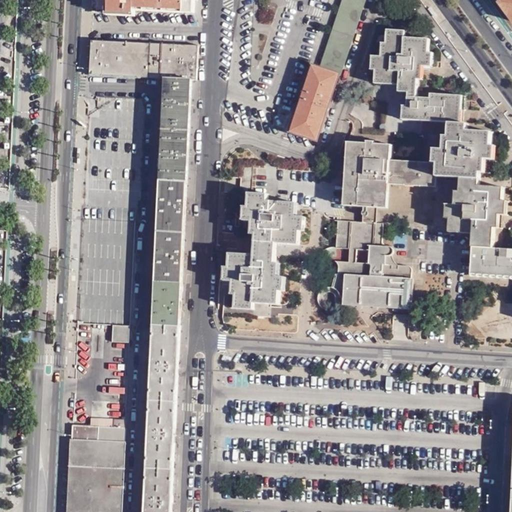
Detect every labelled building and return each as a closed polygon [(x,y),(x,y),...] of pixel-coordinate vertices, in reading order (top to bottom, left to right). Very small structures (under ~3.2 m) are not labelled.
[(192,11),(193,0),(92,0),(92,12),(96,12),(133,14),(134,8),(192,11)] [(316,139),(361,0),(344,0),(321,70),(312,66),(291,131),(316,139)] [(511,0),(503,0),(500,2),(511,18),(511,0)] [(404,31),(386,30),(385,43),(381,42),(380,55),(371,55),(370,69),(375,69),(374,83),(398,84),(397,91),(408,91),(407,106),(403,106),(402,117),(449,120),(448,137),(445,136),(444,151),(435,150),(434,164),(389,161),(390,144),(373,143),(373,141),(366,141),(366,143),(348,142),(344,204),(388,206),(390,184),(436,187),(437,176),(458,177),(481,179),(482,173),(485,173),(486,159),(494,159),(495,145),(491,144),(492,131),(467,129),(467,123),(460,123),(461,96),(431,94),(430,98),(415,97),(417,78),(420,78),(421,64),(429,65),(430,53),(427,52),(428,39),(404,38),(404,31)] [(89,74),(95,75),(97,41),(90,40),(89,74)] [(95,75),(165,78),(191,79),(196,79),(197,45),(97,41),(95,75)] [(165,78),(160,177),(186,178),(191,79),(165,78)] [(160,177),(153,324),(179,325),(186,178),(160,177)] [(481,179),(458,177),(457,188),(453,188),(452,203),(444,202),(443,219),(447,219),(447,230),(446,233),(472,234),(469,275),(511,277),(511,250),(490,249),(491,227),(497,227),(498,215),(509,216),(510,197),(504,196),(505,182),(481,181),(481,179)] [(266,194),(248,193),(248,206),(243,206),(242,220),(251,220),(251,234),(255,234),(255,243),(274,243),(299,244),(299,231),(303,231),(304,216),(295,215),(295,202),(265,200),(266,194)] [(382,222),(337,219),(335,247),(356,249),(355,262),(338,261),(337,273),(335,273),(330,287),(333,287),(338,293),(342,304),(379,306),(411,308),(413,278),(411,277),(411,269),(408,265),(397,265),(397,268),(392,268),(391,264),(384,264),(385,255),(390,255),(392,253),(392,250),(391,247),(389,246),(381,246),(382,222)] [(274,243),(255,243),(254,253),(228,252),(227,267),(221,266),(220,279),(229,280),(228,294),(232,295),(231,308),(253,309),(253,303),(277,304),(278,290),(285,291),(286,277),(276,276),(277,263),(273,263),(274,243)] [(153,324),(143,511),(169,511),(179,325),(153,324)] [(130,342),(130,325),(114,325),(114,341),(130,342)] [(89,426),(71,425),(66,511),(119,511),(124,420),(90,418),(89,426)]
